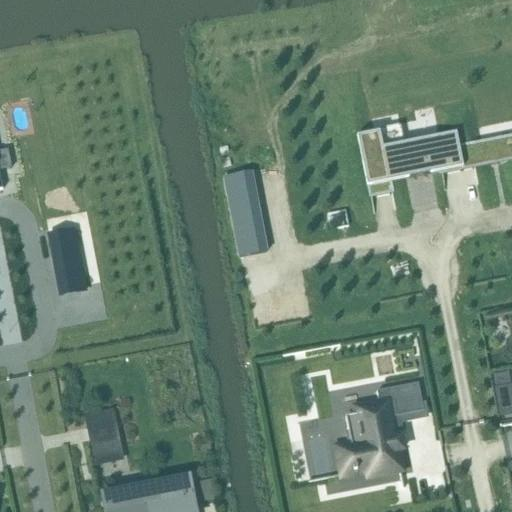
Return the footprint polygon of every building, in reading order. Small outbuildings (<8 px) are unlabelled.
[(377,136),(357,140),(360,155),(366,188),(460,170),(472,168),(472,171),(511,163),(511,138),(456,149),(454,137),(380,151),(377,136)] [(0,192),(1,192),(0,185),(0,173),(10,171),(7,152),(0,153),(0,192)] [(251,174),(221,180),(237,260),(267,255),(251,174)] [(72,232),(48,237),(60,298),(84,293),(72,232)] [(352,417),(344,418),(349,443),(349,444),(350,451),(355,478),(365,476),(366,481),(403,474),(399,455),(403,454),(401,448),(400,438),(396,439),(394,430),(392,419),(422,413),(421,406),(417,385),(375,393),(377,401),(377,402),(379,412),(359,415),(355,416),(352,417)] [(494,389),(493,389),(498,419),(511,416),(511,385),(510,386),(494,389)] [(112,412),(83,418),(89,451),(119,445),(112,412)] [(142,487),(98,496),(101,511),(196,511),(189,477),(188,472),(152,479),(153,485),(142,487)] [(211,486),(200,488),(203,507),(215,505),(211,486)]
